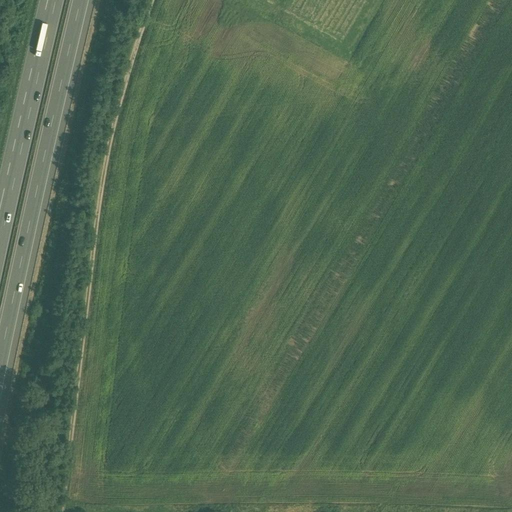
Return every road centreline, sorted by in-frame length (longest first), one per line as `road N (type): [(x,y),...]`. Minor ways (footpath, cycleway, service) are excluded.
road 1 (track): [(150,0),(99,184),(60,511)]
road 2 (motorway): [(0,364),(80,0)]
road 3 (motorway): [(53,0),(15,160)]
